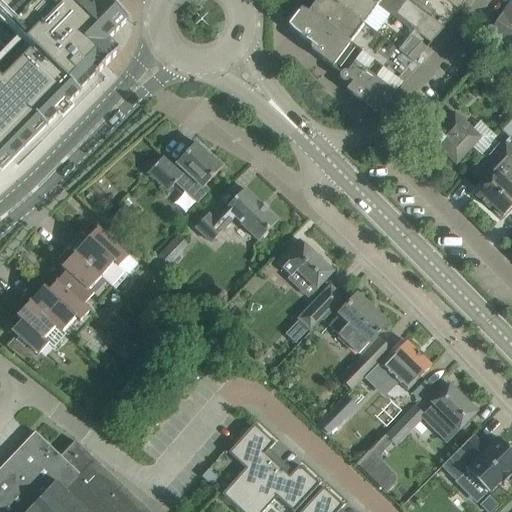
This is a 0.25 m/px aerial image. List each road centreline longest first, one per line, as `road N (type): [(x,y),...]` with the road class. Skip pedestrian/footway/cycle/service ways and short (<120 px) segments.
road 1 (residential): [(315,202),(511,401)]
road 2 (secondary): [(511,345),(320,152)]
road 3 (residential): [(315,202),(203,103),(174,103),(151,85)]
road 4 (residential): [(511,280),(379,141)]
road 5 (residential): [(385,511),(251,380)]
road 6 (residential): [(379,141),(481,0)]
road 7 (tertiary): [(0,219),(121,103)]
